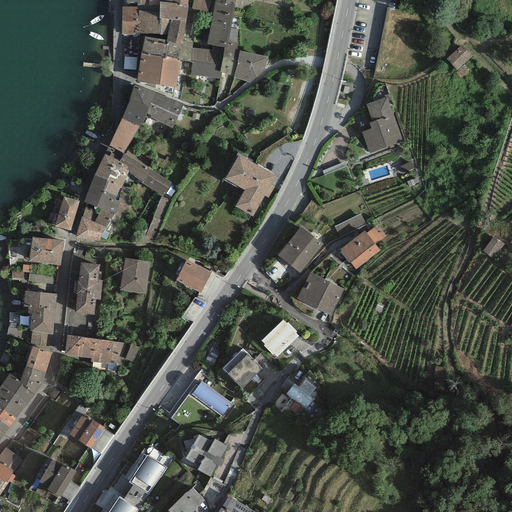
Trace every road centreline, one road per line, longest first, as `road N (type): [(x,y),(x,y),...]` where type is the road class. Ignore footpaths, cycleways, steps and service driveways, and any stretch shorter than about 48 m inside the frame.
road 1 (residential): [(119,0),(113,116),(68,252),(50,383),(0,451)]
road 2 (residential): [(245,269),(327,340),(290,366),(260,407),(210,511)]
road 3 (tertiary): [(245,269),(78,511)]
road 4 (tertiary): [(349,0),(332,87),(302,174),(245,269)]
